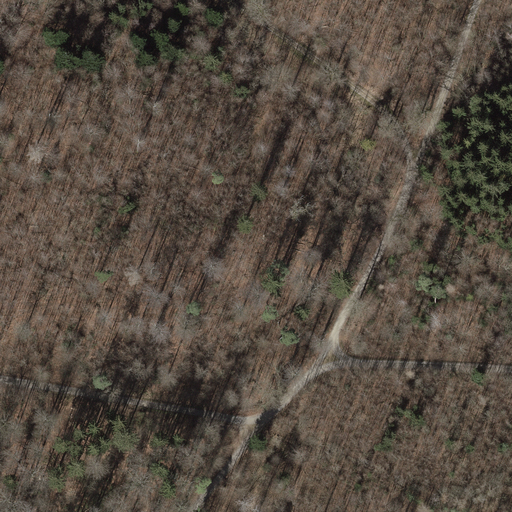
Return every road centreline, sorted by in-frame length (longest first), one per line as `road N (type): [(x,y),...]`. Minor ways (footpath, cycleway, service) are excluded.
road 1 (track): [(478,0),(386,245),(321,362),(190,511)]
road 2 (track): [(262,424),(0,380)]
road 3 (track): [(233,0),(388,113),(406,140),(412,175)]
road 4 (track): [(321,362),(511,370)]
